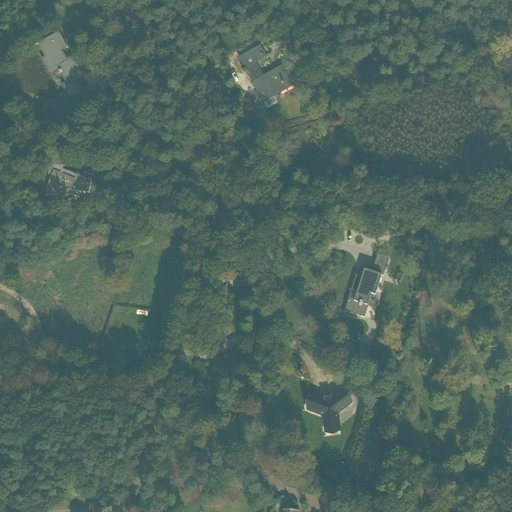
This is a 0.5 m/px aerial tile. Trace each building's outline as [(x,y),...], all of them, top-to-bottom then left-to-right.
[(286,8),(273,14),(277,23),(290,16),(286,8)] [(59,32),(50,37),(38,43),(46,57),(42,59),(49,71),(57,67),(67,84),(63,86),(66,93),(44,105),(51,119),(49,120),(50,120),(81,103),(82,106),(95,98),(88,86),(88,87),(83,90),(77,79),(82,76),(83,77),(72,56),(72,57),(72,58),(67,61),(61,50),(66,47),(67,48),(59,32)] [(260,47),(249,53),(240,58),(255,85),(258,84),(260,88),(258,90),(264,101),(294,84),(284,65),(264,77),(255,62),(265,57),(260,47)] [(255,113),(250,104),(242,109),(247,118),(255,113)] [(91,181),(73,174),(62,169),(49,168),(48,175),(53,176),(47,190),(67,198),(69,194),(81,199),(84,200),(87,200),(89,199),(89,197),(87,197),(87,193),(89,193),(91,181)] [(135,192),(114,193),(113,193),(118,206),(136,205),(135,177),(134,177),(135,192)] [(372,272),(369,271),(364,269),(364,271),(365,271),(363,277),(358,276),(356,275),(356,276),(357,277),(353,289),(358,290),(351,313),(349,312),(348,313),(365,318),(365,317),(364,316),(371,294),(372,294),(375,295),(381,276),(383,277),(385,270),(376,267),(374,272),(372,272)] [(339,426),(338,418),(338,416),(337,414),(339,412),(341,411),(341,410),(343,409),(351,403),(342,391),(333,398),(332,399),(332,397),(332,396),(323,398),(323,400),(313,396),(313,397),(316,398),(311,411),(323,416),(323,421),(325,429),(339,426)] [(261,436),(268,433),(265,427),(259,429),(261,436)]
